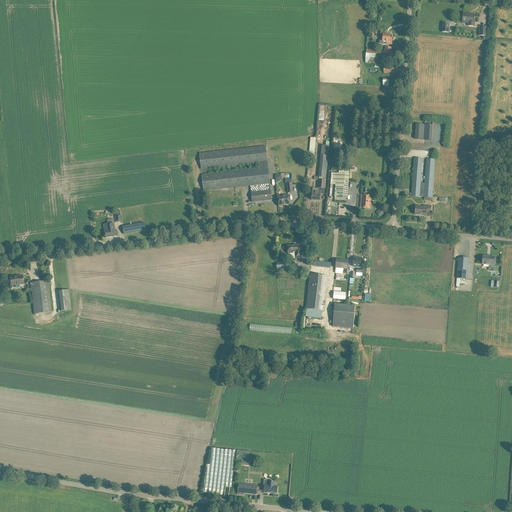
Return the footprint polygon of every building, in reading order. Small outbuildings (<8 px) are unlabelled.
[(469,13),(463,13),(462,23),(468,23),(468,26),(474,27),(474,21),(475,21),(475,15),(469,14),(469,13)] [(442,23),(442,32),(449,33),(450,23),(442,23)] [(479,36),(487,36),(488,27),(480,27),(479,36)] [(383,41),(382,44),(386,44),(387,44),(391,44),(392,35),(383,34),(382,41),(383,41)] [(365,63),(375,63),(376,50),(366,49),(365,63)] [(373,74),(385,74),(385,66),(373,66),(373,74)] [(415,139),(431,140),(432,125),(416,124),(415,139)] [(201,175),(203,191),(250,186),(252,197),(252,202),(272,200),(272,195),(266,145),(199,153),(201,170),(259,163),(259,168),(201,175)] [(416,197),(432,198),(435,159),(426,159),(424,192),(420,192),(421,184),(422,159),(414,158),(411,196),(416,197)] [(299,177),(307,178),(309,161),(301,160),(299,177)] [(336,181),(348,182),(349,174),(336,173),(336,181)] [(320,201),(321,188),(325,188),(325,183),(326,181),(319,180),(319,188),(313,188),(312,200),(320,201)] [(333,180),(332,197),(347,199),(348,182),(336,181),(333,180)] [(284,205),(289,204),(288,195),(278,196),(279,206),(284,206),(284,205)] [(371,196),(366,195),(362,195),(361,206),(364,207),(364,208),(370,208),(371,196)] [(430,212),(431,207),(431,206),(424,206),(424,207),(416,206),(415,215),(426,215),(427,211),(430,212)] [(383,209),(381,211),(379,209),(376,213),(380,217),(384,214),(383,213),(385,211),(383,209)] [(108,220),(109,223),(103,224),(106,239),(117,237),(115,223),(114,219),(113,219),(109,219),(108,220)] [(123,226),(123,229),(124,234),(146,231),(144,222),(123,226)] [(298,245),(288,245),(288,253),(295,253),(295,258),(302,257),(301,251),(298,251),(298,245)] [(495,257),(483,256),(482,265),(495,266),(495,257)] [(362,258),(354,257),(353,262),(353,266),(361,267),(361,263),(362,258)] [(469,259),(459,258),(457,278),(460,278),(467,279),(469,259)] [(337,259),(336,264),(336,268),(344,268),(343,274),(347,274),(348,269),(348,265),(349,261),(344,260),(344,261),(337,260),(337,259)] [(328,276),(310,274),(306,309),(324,311),(328,276)] [(22,276),(10,277),(10,282),(11,286),(24,284),(23,280),(22,276)] [(34,314),(51,312),(47,281),(30,283),(34,314)] [(337,303),(344,303),(344,300),(345,300),(346,289),(334,288),(333,299),(337,299),(337,303)] [(59,290),(61,310),(71,310),(69,290),(59,290)] [(335,304),(333,321),(354,323),(355,306),(335,304)] [(462,330),(461,344),(511,348),(511,334),(465,330),(465,322),(511,326),(511,309),(488,307),(488,305),(483,304),(483,307),(464,305),(463,322),(462,330)] [(269,480),(264,480),(264,485),(265,485),(264,491),(277,493),(277,487),(274,486),(274,482),(269,481),(269,480)] [(238,492),(238,494),(244,495),(244,493),(256,494),(257,486),(239,484),(238,492)]
